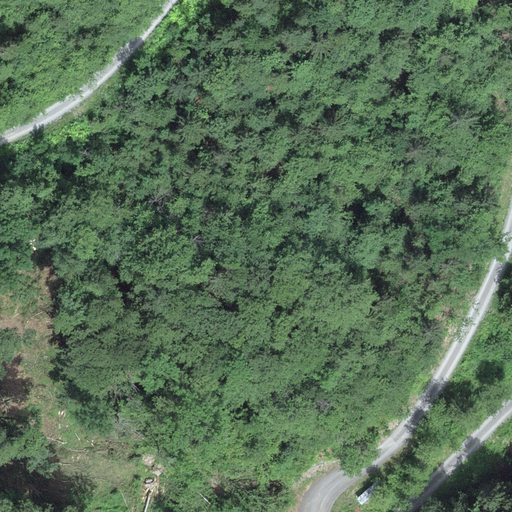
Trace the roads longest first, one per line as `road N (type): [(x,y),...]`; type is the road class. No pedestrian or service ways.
road 1 (track): [(511,233),(413,420),(318,490),(311,511)]
road 2 (track): [(0,138),(50,117),(163,0)]
road 3 (track): [(417,511),(511,410)]
